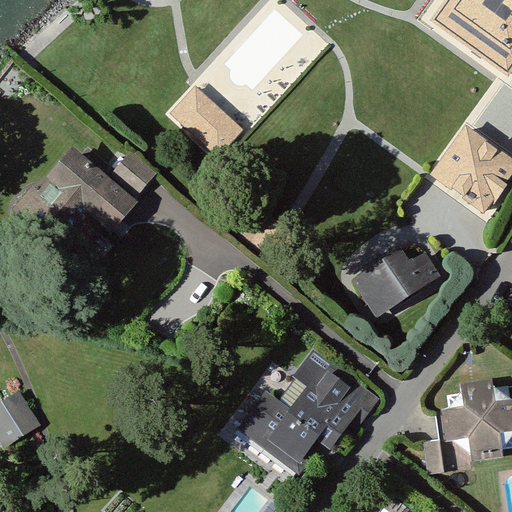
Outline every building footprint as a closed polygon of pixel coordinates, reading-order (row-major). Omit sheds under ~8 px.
[(464,0),(449,0),(432,23),(511,80),(511,78),(511,58),(453,16),(464,0)] [(511,3),(511,0),(464,0),(453,16),(511,58),(511,14),(507,11),(511,3)] [(245,132),(197,89),(172,116),(220,159),(245,132)] [(487,217),(511,181),(511,160),(469,130),(433,178),(487,217)] [(111,179),(77,150),(42,193),(36,188),(16,212),(76,262),(104,228),(115,236),(142,204),(137,200),(111,179)] [(133,153),(111,179),(137,200),(158,176),(159,175),(133,153)] [(296,239),(273,221),(254,245),(276,263),(296,239)] [(446,284),(427,255),(412,266),(403,253),(354,285),(382,326),(446,284)] [(354,441),(383,401),(316,352),(296,379),(312,391),(295,413),(269,394),(241,432),(303,477),(326,447),(336,454),(349,437),(354,441)] [(511,403),(496,392),(495,383),(464,388),(465,396),(451,414),(444,414),(448,445),(455,445),(473,458),(475,466),(505,461),(505,454),(511,443),(511,403)] [(447,473),(443,445),(424,447),(429,478),(445,477),(447,492),(478,487),(476,470),(447,473)]
